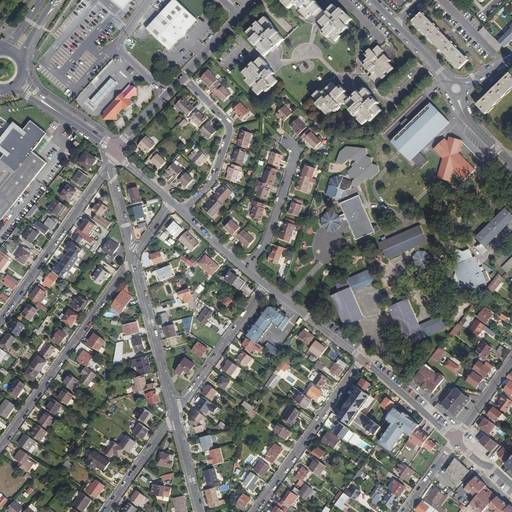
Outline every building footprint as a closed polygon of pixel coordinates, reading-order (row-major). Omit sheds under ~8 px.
[(197,20),(175,0),(172,0),(146,29),(168,50),(178,40),(182,38),(186,34),(187,30),(197,20)] [(312,12),(315,16),(322,9),(317,3),(317,2),(315,0),(285,0),(283,2),(289,9),(295,3),(297,6),(299,4),(303,8),(300,11),(307,19),(311,16),(309,14),(312,12)] [(322,9),(315,16),(321,22),(321,23),(324,26),(325,25),(327,27),(324,30),(326,32),(324,34),(328,38),(330,35),(336,41),(341,36),(340,34),(342,32),(343,33),(349,27),(347,25),(352,19),(342,8),(339,11),(334,5),(328,10),(329,11),(327,13),(322,9)] [(427,36),(437,27),(422,12),(413,21),(427,36)] [(258,50),(265,56),(271,51),(272,52),(285,39),(279,34),(280,33),(272,25),(272,24),(266,17),(260,22),(259,22),(256,25),(257,27),(255,29),(253,27),(248,32),(253,38),(251,41),(257,47),(258,46),(260,48),(258,50)] [(111,22),(118,29),(122,24),(115,18),(111,22)] [(445,54),(454,45),(437,27),(427,36),(445,54)] [(503,46),(498,41),(484,27),(479,32),(498,51),(503,46)] [(511,42),(504,35),(498,41),(503,46),(504,48),(511,42)] [(469,60),(454,45),(445,54),(460,69),(469,60)] [(373,74),(370,77),(376,84),(382,78),(383,79),(387,76),(385,74),(387,72),(389,74),(394,68),(389,63),(391,60),(385,55),(384,55),(382,53),(384,51),(379,46),(373,51),(371,49),(367,52),(369,54),(367,56),(369,58),(365,62),(367,63),(365,66),(373,74)] [(253,90),(259,95),(265,90),(267,92),(270,89),(269,87),(271,85),(273,86),(278,81),(273,75),(275,73),(269,67),(268,68),(266,66),(267,64),(261,58),(255,63),(254,62),(243,73),(248,79),(246,81),(252,87),(253,86),(255,89),(253,90)] [(120,71),(113,79),(118,83),(125,75),(120,71)] [(219,84),(220,83),(209,71),(202,79),(207,84),(210,87),(209,88),(212,91),(219,84)] [(495,87),(503,97),(511,88),(511,75),(510,73),(495,87)] [(118,83),(113,79),(111,78),(90,101),(97,107),(118,83)] [(202,79),(201,79),(209,88),(210,87),(207,84),(202,79)] [(347,102),(350,99),(345,94),(347,91),(341,85),(337,89),(332,83),(321,93),(319,91),(314,96),(319,102),(317,104),(320,108),(322,106),(324,108),(323,110),(328,115),(333,110),(336,112),(342,106),(341,105),(343,103),(345,104),(347,102)] [(221,87),(219,84),(212,91),(215,94),(217,93),(222,98),(224,101),(231,94),(223,86),(221,87)] [(128,85),(104,112),(104,116),(107,119),(112,119),(117,114),(122,108),(124,110),(132,101),(130,100),(130,98),(136,92),(136,88),(134,86),(130,86),(130,87),(128,85)] [(486,114),(503,97),(495,87),(477,105),(486,114)] [(358,91),(350,99),(347,102),(353,108),(350,110),(356,116),(358,115),(360,118),(358,119),(363,125),(369,119),(371,121),(375,118),(373,117),(375,114),(377,116),(382,111),(377,105),(379,103),(373,97),(372,99),(369,96),(372,94),(366,88),(361,94),(358,91)] [(188,116),(195,108),(183,98),(176,105),(188,116)] [(240,102),(238,100),(231,106),(234,109),(240,102)] [(250,112),(240,102),(234,109),(233,110),(237,113),(238,112),(243,118),(250,112)] [(409,121),(411,123),(430,104),(428,102),(409,121)] [(392,141),(409,159),(413,156),(415,158),(413,160),(421,168),(431,159),(423,151),(420,154),(418,151),(448,122),(430,104),(411,123),(409,121),(406,118),(401,124),(403,126),(405,128),(392,141)] [(285,120),(292,113),(284,105),(277,113),(285,120)] [(200,126),(207,118),(204,115),(204,116),(197,111),(191,118),(200,126)] [(291,125),(295,129),(297,131),(296,132),(299,135),(307,127),(298,118),(291,125)] [(185,119),(180,125),(183,128),(188,122),(185,119)] [(47,134),(31,121),(22,133),(15,127),(0,145),(7,152),(0,160),(0,222),(47,163),(33,152),(47,134)] [(212,124),(209,121),(201,130),(210,138),(217,131),(211,126),(212,124)] [(448,122),(418,151),(420,154),(423,151),(422,150),(450,124),(448,122)] [(403,126),(390,139),(392,141),(405,128),(403,126)] [(238,145),(247,148),(252,133),(242,129),(237,141),(239,142),(238,145)] [(312,132),(309,129),(301,137),(304,140),(306,138),(316,148),(322,142),(315,135),(312,132)] [(149,153),(156,145),(147,136),(139,145),(142,148),(142,147),(149,153)] [(475,169),(459,152),(462,142),(448,139),(448,141),(445,138),(434,149),(443,158),(437,176),(451,180),(454,169),(464,180),(475,169)] [(232,160),(242,163),(244,160),(243,160),(246,152),(236,149),(233,156),(232,160)] [(200,150),(197,153),(192,159),(199,166),(205,160),(208,157),(200,150)] [(155,151),(149,158),(152,161),(153,161),(161,168),(167,162),(155,151)] [(349,177),(355,179),(356,177),(358,179),(362,185),(366,181),(369,183),(378,175),(377,168),(380,160),(374,158),(372,163),(369,162),(368,157),(349,151),(343,156),(340,166),(346,168),(353,163),(359,165),(355,169),(353,167),(348,171),(349,177)] [(90,170),(97,159),(86,152),(79,162),(90,170)] [(269,163),(279,167),(283,155),(273,152),(269,163)] [(175,162),(169,169),(172,172),(171,173),(176,178),(183,171),(175,162)] [(301,174),(312,177),(315,168),(306,165),(304,169),(303,169),(301,174)] [(262,182),(272,185),(274,179),(276,173),(276,172),(277,169),(268,166),(267,170),(266,170),(262,182)] [(239,170),(231,167),(229,167),(228,171),(229,171),(226,179),(236,182),(240,171),(239,170)] [(427,183),(410,167),(383,193),(395,205),(400,200),(405,205),(427,183)] [(88,177),(80,171),(73,181),(81,187),(88,177)] [(187,173),(180,180),(183,183),(187,187),(194,180),(187,173)] [(307,192),(312,177),(301,174),(296,188),(307,192)] [(350,188),(353,182),(337,177),(332,179),(326,195),(334,197),(335,197),(336,200),(341,198),(342,197),(344,197),(346,197),(345,195),(342,194),(343,192),(350,188)] [(353,180),(353,182),(350,188),(356,190),(362,185),(358,179),(356,177),(355,179),(353,180)] [(266,199),(270,188),(260,185),(256,195),(266,199)] [(77,192),(68,186),(61,196),(70,202),(77,192)] [(215,197),(222,204),(233,192),(226,186),(223,190),(222,189),(217,193),(218,194),(215,197)] [(132,197),(134,205),(142,202),(138,188),(130,190),(131,194),(129,194),(130,197),(132,197)] [(356,240),(379,230),(377,225),(373,227),(359,195),(340,203),(345,214),(339,216),(338,215),(331,212),(325,215),(322,222),(325,228),(332,231),(338,228),(341,221),(340,220),(346,217),(356,240)] [(215,197),(214,196),(210,199),(211,201),(204,209),(213,216),(223,205),(222,204),(215,197)] [(299,216),(304,201),(294,198),(291,208),(290,208),(288,212),(299,216)] [(97,208),(96,207),(93,211),(98,215),(94,220),(107,230),(111,225),(103,219),(103,218),(102,217),(109,208),(106,206),(108,204),(107,202),(103,199),(97,208)] [(59,217),(66,207),(56,200),(49,210),(59,217)] [(264,208),(265,204),(253,200),(252,204),(255,205),(251,216),(261,220),(262,219),(263,216),(262,216),(263,214),(265,208),(264,208)] [(38,206),(36,204),(28,214),(31,216),(38,206)] [(143,208),(142,205),(134,207),(137,219),(145,217),(145,214),(148,213),(146,208),(143,208)] [(476,248),(483,254),(488,250),(485,247),(511,220),(511,214),(506,208),(476,237),(481,243),(476,248)] [(50,229),(51,230),(56,223),(55,222),(56,220),(53,218),(51,219),(50,218),(44,226),(40,222),(36,228),(46,235),(50,229)] [(87,219),(79,229),(90,237),(93,233),(94,231),(97,227),(87,219)] [(234,235),(237,238),(237,237),(242,231),(239,229),(241,227),(232,219),(225,227),(234,235)] [(289,242),(295,225),(285,221),(279,238),(289,242)] [(176,237),(183,230),(175,222),(168,229),(176,237)] [(147,230),(145,223),(139,225),(140,232),(147,230)] [(414,247),(417,253),(416,254),(413,260),(416,265),(423,268),(428,266),(431,260),(428,253),(422,251),(421,252),(418,246),(428,241),(421,225),(380,243),(387,259),(414,247)] [(31,244),(39,233),(30,228),(23,238),(31,244)] [(94,240),(79,230),(77,234),(91,244),(94,240)] [(254,240),(243,230),(242,231),(237,237),(248,247),(254,240)] [(187,231),(179,239),(192,252),(199,244),(187,231)] [(115,253),(120,247),(110,240),(103,250),(108,254),(107,256),(113,261),(117,255),(115,253)] [(278,264),(284,247),(276,245),(275,249),(274,248),(272,253),(271,256),(270,255),(268,261),(278,264)] [(31,254),(26,251),(23,249),(16,258),(24,264),(31,254)] [(489,280),(484,269),(481,270),(479,266),(481,265),(479,262),(478,263),(475,257),(474,257),(471,249),(464,252),(457,250),(453,256),(457,264),(454,266),(456,272),(455,277),(460,289),(465,291),(466,290),(474,293),(480,291),(478,285),(481,284),(482,287),(487,285),(486,282),(489,280)] [(72,263),(77,255),(69,250),(60,264),(68,269),(69,268),(72,269),(75,265),(72,263)] [(0,271),(8,261),(10,258),(3,252),(0,256),(0,271)] [(152,256),(153,260),(155,264),(164,261),(160,252),(152,256)] [(212,275),(219,266),(206,255),(199,264),(212,275)] [(507,273),(511,267),(511,257),(502,268),(507,273)] [(169,266),(158,270),(159,275),(158,276),(160,281),(173,276),(169,266)] [(100,285),(109,273),(100,267),(92,279),(94,281),(94,282),(97,284),(99,284),(100,285)] [(370,269),(347,279),(352,291),(375,282),(370,269)] [(236,287),(241,279),(231,271),(225,279),(236,287)] [(51,288),(58,278),(49,272),(44,279),(46,281),(44,284),(51,288)] [(502,276),(498,273),(487,288),(489,289),(493,284),(494,285),(502,276)] [(7,278),(3,276),(2,278),(4,280),(5,279),(6,280),(4,283),(14,290),(17,285),(12,282),(7,278)] [(352,291),(347,279),(336,284),(339,292),(332,295),(345,326),(364,318),(352,291)] [(44,295),(48,290),(39,284),(30,298),(36,302),(37,300),(42,304),(46,297),(44,295)] [(122,313),(132,297),(127,294),(129,292),(129,291),(129,285),(128,285),(112,307),(122,313)] [(196,291),(200,294),(205,288),(201,285),(196,291)] [(215,288),(212,285),(206,292),(208,295),(215,288)] [(489,289),(487,288),(482,294),(485,297),(488,292),(490,293),(492,291),(489,289)] [(191,310),(195,310),(197,298),(193,299),(189,290),(179,293),(183,304),(188,302),(191,310)] [(74,308),(81,313),(84,309),(85,310),(90,302),(81,296),(79,300),(76,303),(76,304),(75,303),(72,307),(74,308)] [(232,301),(228,298),(226,299),(225,299),(222,303),(228,307),(232,301)] [(414,342),(425,337),(420,325),(408,299),(390,307),(403,337),(410,334),(414,342)] [(479,303),(476,301),(467,312),(469,314),(471,315),(479,303)] [(37,305),(47,312),(49,310),(39,303),(37,305)] [(38,310),(30,304),(23,314),(31,320),(38,310)] [(267,308),(246,335),(249,337),(258,344),(262,338),(260,336),(262,334),(263,336),(271,326),(268,324),(269,323),(270,323),(272,323),(273,323),(282,330),(291,319),(274,307),(273,308),(271,311),(268,309),(267,308)] [(483,309),(479,316),(482,319),(482,320),(486,323),(492,314),(488,311),(489,310),(485,307),(484,310),(483,309)] [(79,315),(70,309),(66,316),(63,314),(60,318),(63,320),(72,326),(79,315)] [(206,309),(198,320),(205,325),(207,322),(207,321),(213,313),(206,309)] [(162,324),(169,322),(166,313),(159,315),(162,324)] [(38,335),(52,316),(50,314),(39,329),(36,334),(38,335)] [(420,325),(425,337),(448,328),(442,316),(420,325)] [(185,329),(192,328),(194,317),(183,319),(185,329)] [(18,336),(26,325),(17,319),(9,330),(18,336)] [(496,333),(486,325),(481,322),(480,324),(476,321),(469,331),(477,337),(483,329),(493,337),(496,333)] [(124,336),(125,341),(133,339),(132,335),(140,333),(137,322),(124,325),(127,336),(124,336)] [(164,327),(167,339),(177,337),(174,325),(164,327)] [(60,345),(67,335),(58,328),(51,338),(60,345)] [(316,341),(318,339),(309,333),(310,331),(306,329),(303,334),(301,333),(299,336),(300,337),(299,338),(312,347),(316,341)] [(9,349),(17,338),(10,333),(2,344),(9,349)] [(190,333),(190,336),(199,343),(193,352),(202,358),(210,347),(190,333)] [(99,351),(106,341),(95,334),(88,343),(99,351)] [(144,341),(143,336),(133,339),(136,351),(147,349),(145,341),(144,341)] [(258,344),(249,337),(242,347),(251,353),(255,347),(261,352),(264,348),(258,344)] [(323,346),(316,341),(312,347),(310,350),(321,358),(323,354),(328,347),(324,344),(323,346)] [(117,343),(114,365),(121,363),(122,342),(117,343)] [(480,346),(477,351),(487,358),(490,355),(489,353),(493,348),(485,342),(481,347),(480,346)] [(48,359),(56,348),(49,343),(41,354),(48,359)] [(264,348),(276,357),(280,351),(268,343),(264,348)] [(440,347),(432,357),(438,361),(446,351),(440,347)] [(81,355),(77,361),(86,367),(96,374),(98,371),(88,364),(93,357),(84,351),(83,353),(81,351),(80,354),(81,355)] [(475,353),(486,360),(487,358),(477,351),(475,353)] [(252,358),(243,352),(237,361),(246,367),(252,358)] [(31,366),(40,372),(47,362),(39,356),(31,366)] [(145,356),(131,360),(133,367),(135,367),(137,372),(140,371),(141,376),(145,375),(152,374),(150,367),(149,367),(148,363),(147,363),(145,356)] [(176,372),(181,376),(184,371),(186,372),(188,374),(195,365),(186,359),(176,372)] [(238,367),(229,360),(226,363),(228,364),(226,367),(223,370),(232,376),(238,367)] [(340,360),(337,364),(344,369),(347,365),(340,360)] [(449,360),(445,366),(456,373),(460,368),(449,360)] [(473,369),(485,377),(493,366),(487,362),(485,364),(479,360),(473,369)] [(316,366),(322,371),(324,368),(320,365),(321,363),(318,361),(315,366),(316,366)] [(338,377),(344,369),(337,364),(337,363),(331,372),(334,374),(333,375),(334,376),(335,375),(338,377)] [(289,366),(286,364),(282,370),(281,370),(285,373),(289,366)] [(427,364),(426,365),(437,374),(438,372),(427,364)] [(422,383),(421,384),(426,388),(427,387),(434,392),(445,378),(438,372),(437,374),(426,365),(415,378),(422,383)] [(34,381),(40,372),(31,366),(25,375),(34,381)] [(96,374),(86,367),(82,373),(85,375),(86,376),(82,382),(88,387),(97,375),(96,374)] [(485,378),(474,371),(467,381),(477,388),(485,378)] [(273,382),(277,376),(274,373),(265,386),(269,388),(270,386),(273,382)] [(313,383),(322,389),(328,379),(320,373),(313,383)] [(79,380),(71,375),(64,384),(72,390),(79,380)] [(134,387),(136,393),(138,393),(156,388),(155,383),(147,385),(145,375),(141,376),(135,378),(137,386),(134,387)] [(277,376),(273,382),(277,385),(281,378),(277,376)] [(230,382),(223,377),(218,385),(225,390),(230,382)] [(23,389),(25,385),(17,379),(9,391),(19,398),(25,390),(23,389)] [(363,379),(357,387),(358,387),(365,392),(371,384),(363,379)] [(212,400),(217,392),(208,385),(203,393),(212,400)] [(307,397),(312,400),(314,399),(318,401),(323,393),(314,386),(313,387),(309,394),(307,397)] [(365,392),(358,387),(337,417),(350,426),(371,396),(365,392)] [(156,388),(138,393),(139,396),(145,394),(146,394),(148,399),(149,404),(159,401),(156,388)] [(443,404),(456,416),(470,399),(456,388),(443,404)] [(74,395),(65,389),(58,398),(67,405),(74,395)] [(310,404),(312,400),(307,397),(301,393),(296,400),(306,407),(308,403),(310,404)] [(501,402),(498,407),(506,413),(511,404),(511,400),(505,395),(504,395),(501,399),(503,400),(501,402)] [(211,402),(204,397),(197,407),(204,412),(211,402)] [(395,408),(397,406),(394,404),(394,403),(387,398),(385,400),(384,399),(382,402),(383,403),(381,406),(391,413),(395,408)] [(0,412),(7,418),(16,405),(7,399),(0,409),(0,412)] [(63,405),(53,399),(47,409),(56,415),(63,405)] [(245,402),(242,406),(248,410),(251,412),(254,409),(245,402)] [(298,417),(301,413),(292,406),(283,419),(292,424),(297,417),(298,417)] [(151,413),(143,407),(136,417),(144,422),(147,418),(151,413)] [(502,413),(494,407),(488,415),(493,418),(492,419),(493,420),(494,419),(497,421),(502,413)] [(205,416),(194,408),(190,414),(194,417),(190,422),(192,429),(196,428),(197,433),(204,432),(203,426),(201,427),(201,425),(204,421),(202,419),(205,416)] [(395,408),(391,413),(387,419),(391,421),(394,423),(393,425),(386,434),(384,437),(380,442),(392,451),(394,448),(398,442),(400,440),(404,434),(406,432),(409,434),(408,434),(412,437),(418,428),(420,425),(415,422),(413,421),(413,422),(411,420),(411,419),(407,417),(408,415),(404,413),(403,414),(401,413),(401,412),(395,408)] [(55,419),(46,412),(43,416),(44,416),(40,422),(49,428),(55,419)] [(495,425),(485,418),(479,426),(490,434),(495,425)] [(376,435),(382,427),(372,420),(366,428),(369,430),(368,432),(368,434),(370,435),(372,435),(373,433),(376,435)] [(219,426),(226,431),(228,427),(221,422),(219,426)] [(149,430),(141,423),(134,433),(143,439),(149,430)] [(340,423),(334,433),(343,440),(350,430),(340,423)] [(292,433),(279,424),(275,431),(286,439),(289,435),(290,436),(292,433)] [(47,431),(38,425),(31,435),(40,441),(47,431)] [(426,434),(418,428),(412,437),(406,444),(415,450),(419,444),(422,447),(423,447),(424,445),(428,439),(428,438),(425,436),(426,434)] [(320,442),(332,450),(339,441),(332,436),(333,435),(328,432),(324,439),(323,438),(320,442)] [(501,446),(483,433),(477,438),(494,454),(501,446)] [(35,441),(26,434),(19,444),(29,451),(35,441)] [(211,435),(201,438),(204,449),(214,447),(211,435)] [(120,445),(125,449),(130,452),(133,447),(136,443),(127,436),(120,445)] [(436,444),(428,439),(424,445),(432,450),(436,444)] [(511,453),(511,441),(510,440),(498,453),(500,456),(499,457),(501,460),(503,458),(505,460),(511,453)] [(105,454),(111,458),(114,453),(120,457),(125,449),(120,445),(114,441),(105,454)] [(265,459),(273,464),(283,450),(275,444),(265,459)] [(320,459),(321,459),(325,452),(319,447),(317,450),(316,450),(313,453),(320,459)] [(221,448),(206,452),(206,454),(211,453),(212,457),(209,458),(210,463),(213,462),(214,465),(224,463),(221,448)] [(21,463),(19,466),(28,472),(34,463),(29,459),(31,456),(22,450),(15,459),(21,463)] [(111,462),(95,451),(86,463),(95,469),(97,466),(105,471),(111,462)] [(170,456),(170,455),(161,453),(159,465),(172,467),(174,457),(170,456)] [(332,466),(335,462),(329,458),(326,462),(332,466)] [(445,473),(460,487),(473,474),(456,458),(445,473)] [(315,472),(319,476),(326,466),(316,459),(309,468),(311,469),(315,472)] [(263,477),(270,467),(261,461),(254,471),(263,477)] [(410,477),(414,471),(408,467),(403,463),(397,471),(402,475),(400,479),(403,481),(404,479),(408,482),(410,478),(410,477)] [(303,467),(296,477),(300,480),(302,482),(309,472),(303,467)] [(210,485),(211,489),(216,488),(222,486),(221,482),(219,483),(215,468),(204,471),(208,485),(210,485)] [(44,485),(47,487),(56,474),(53,472),(44,485)] [(255,485),(260,478),(252,472),(243,484),(252,490),(255,485)] [(29,482),(33,478),(27,473),(24,477),(29,482)] [(486,486),(487,486),(477,476),(465,489),(475,499),(486,486)] [(88,492),(97,498),(105,485),(97,479),(88,492)] [(302,482),(300,480),(297,484),(303,488),(306,484),(302,482)] [(400,496),(406,488),(395,480),(393,483),(396,484),(391,490),(400,496)] [(296,488),(294,491),(308,501),(309,500),(307,499),(308,497),(311,493),(314,490),(306,484),(303,488),(301,491),(296,488)] [(164,496),(170,497),(172,488),(154,485),(152,494),(157,495),(157,496),(164,497),(164,496)] [(475,499),(471,504),(479,511),(482,511),(486,508),(489,506),(497,496),(486,486),(475,499)] [(349,496),(355,501),(361,492),(354,487),(350,492),(346,490),(344,493),(349,496)] [(220,506),(216,488),(211,489),(208,490),(209,493),(207,493),(209,503),(211,503),(212,508),(220,506)] [(431,500),(429,504),(434,508),(436,509),(440,511),(442,511),(445,509),(440,506),(446,497),(443,496),(443,495),(440,493),(441,493),(436,489),(429,498),(431,500)] [(139,506),(145,497),(137,491),(131,500),(139,506)] [(281,503),(289,509),(298,496),(289,491),(281,503)] [(397,498),(398,497),(391,492),(383,503),(391,508),(394,503),(395,500),(397,501),(398,500),(398,498),(397,498)] [(73,505),(83,511),(92,500),(82,493),(73,505)] [(344,493),(335,505),(344,511),(349,511),(344,509),(346,506),(343,505),(349,496),(344,493)] [(0,495),(0,507),(1,508),(8,500),(1,494),(0,495)] [(244,494),(238,503),(245,508),(251,499),(244,494)] [(187,511),(183,496),(173,499),(176,511),(187,511)] [(500,499),(497,496),(489,506),(492,509),(500,499)] [(503,511),(508,506),(506,504),(506,503),(504,501),(503,502),(500,499),(492,509),(491,510),(492,511),(491,511),(503,511)] [(425,501),(424,500),(417,510),(419,511),(421,511),(423,510),(425,511),(431,511),(434,508),(429,504),(425,501)] [(14,501),(8,509),(11,511),(21,511),(23,509),(14,501)] [(286,511),(289,509),(281,503),(277,501),(274,504),(277,506),(272,511),(286,511)] [(135,511),(138,509),(129,503),(122,511),(135,511)] [(245,508),(238,503),(236,506),(243,511),(245,508)]
